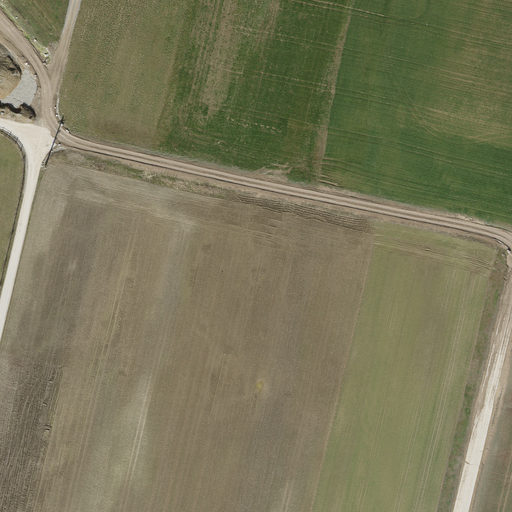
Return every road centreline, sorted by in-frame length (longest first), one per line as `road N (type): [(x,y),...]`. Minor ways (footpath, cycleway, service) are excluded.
road 1 (track): [(44,132),(73,145),(511,239)]
road 2 (track): [(460,511),(511,290)]
road 3 (track): [(316,197),(353,0)]
road 4 (unknown): [(72,0),(44,132)]
